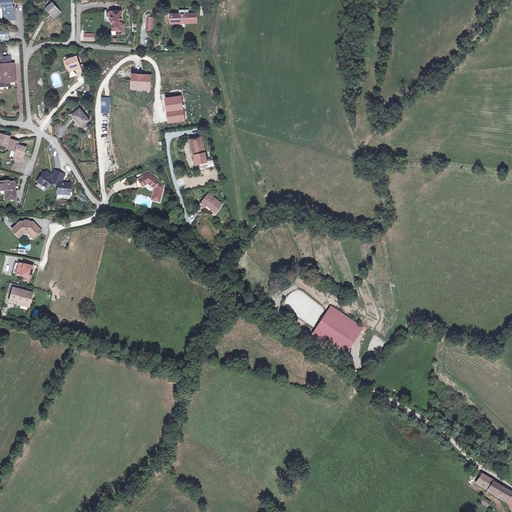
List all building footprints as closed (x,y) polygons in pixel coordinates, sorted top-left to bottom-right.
[(2,21),(6,21),(15,20),(14,10),(13,11),(12,0),(0,0),(1,7),(0,7),(1,20),(2,21)] [(52,3),(46,8),(52,15),(58,10),(52,3)] [(121,11),(110,12),(110,18),(111,18),(111,23),(113,23),(113,30),(117,30),(117,34),(124,33),(124,24),(122,25),(121,11)] [(180,14),(171,15),(171,23),(181,23),(181,24),(190,23),(190,22),(195,22),(195,14),(185,14),(182,14),(180,14)] [(2,38),(2,41),(11,41),(11,38),(8,38),(8,32),(0,31),(0,37),(2,37),(2,38)] [(83,42),(94,42),(94,33),(83,33),(83,42)] [(0,82),(1,86),(8,86),(7,81),(14,81),(13,63),(11,64),(10,57),(2,58),(2,64),(1,64),(2,82),(0,82)] [(72,58),(66,60),(69,69),(76,67),(78,76),(82,74),(81,72),(79,65),(77,57),(76,57),(72,58)] [(132,74),(131,89),(150,90),(150,75),(132,74)] [(182,96),(165,99),(168,123),(185,121),(182,96)] [(101,112),(109,113),(111,98),(102,97),(101,112)] [(72,115),(82,127),(89,120),(80,109),(72,115)] [(10,136),(0,133),(0,144),(7,146),(7,148),(11,150),(13,140),(9,139),(10,136)] [(200,163),(208,161),(208,160),(207,160),(201,137),(190,140),(193,154),(195,153),(197,164),(200,163)] [(13,140),(11,150),(16,151),(18,145),(19,142),(13,140)] [(20,159),(23,160),(26,147),(18,145),(16,151),(14,158),(20,159)] [(208,161),(200,163),(202,169),(214,166),(213,160),(208,161)] [(65,175),(55,171),(53,176),(47,172),(45,175),(44,174),(38,183),(44,187),(48,190),(52,184),(58,186),(57,194),(69,195),(71,184),(61,183),(65,175)] [(155,189),(152,200),(159,202),(163,186),(152,177),(154,175),(148,171),(144,173),(145,176),(144,177),(138,180),(142,187),(148,183),(155,189)] [(6,200),(16,199),(15,190),(14,190),(13,182),(9,183),(9,181),(0,182),(0,188),(0,191),(5,190),(6,200)] [(222,204),(209,193),(200,203),(205,207),(206,205),(215,212),(222,204)] [(12,230),(18,236),(23,232),(28,232),(34,238),(41,231),(33,222),(29,222),(24,222),(20,222),(12,230)] [(33,267),(19,263),(16,274),(24,277),(24,279),(29,280),(33,267)] [(14,284),(11,294),(10,300),(29,305),(33,293),(21,290),(22,286),(14,284)] [(353,331),(358,334),(362,328),(332,307),(313,333),(344,355),(347,350),(342,347),(346,342),(350,345),(354,340),(350,337),(353,331)] [(353,331),(350,337),(354,340),(358,334),(353,331)] [(346,342),(342,347),(347,350),(350,345),(346,342)] [(511,493),(493,482),(494,481),(481,474),(479,479),(480,479),(490,485),(487,491),(507,503),(511,510),(511,493)] [(490,485),(480,479),(477,484),(487,491),(490,485)] [(487,506),(489,502),(483,498),(480,502),(487,506)]
